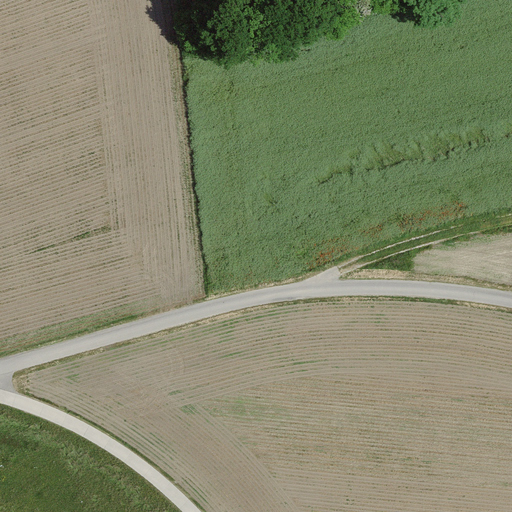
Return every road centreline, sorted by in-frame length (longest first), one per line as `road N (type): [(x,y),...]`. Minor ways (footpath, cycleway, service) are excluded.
road 1 (unclassified): [(0,374),(255,303),(424,295),(511,307)]
road 2 (track): [(511,217),(426,234),(337,268),(301,298)]
